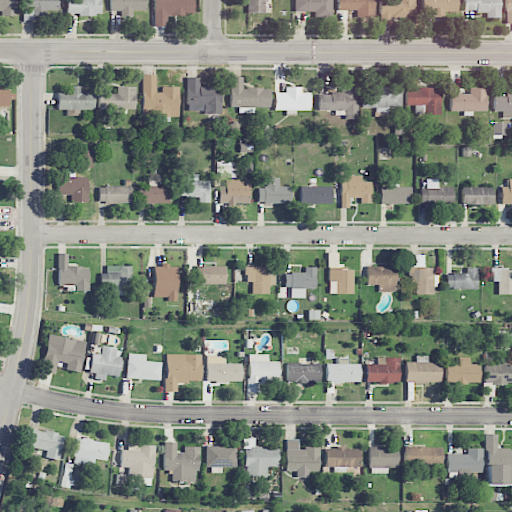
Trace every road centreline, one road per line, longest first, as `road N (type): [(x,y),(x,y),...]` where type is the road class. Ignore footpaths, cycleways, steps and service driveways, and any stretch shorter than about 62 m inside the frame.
road 1 (residential): [(0,386),(141,413),(511,416)]
road 2 (residential): [(511,235),(32,235)]
road 3 (tertiary): [(511,52),(34,51)]
road 4 (tertiary): [(34,51),(29,308),(0,443)]
